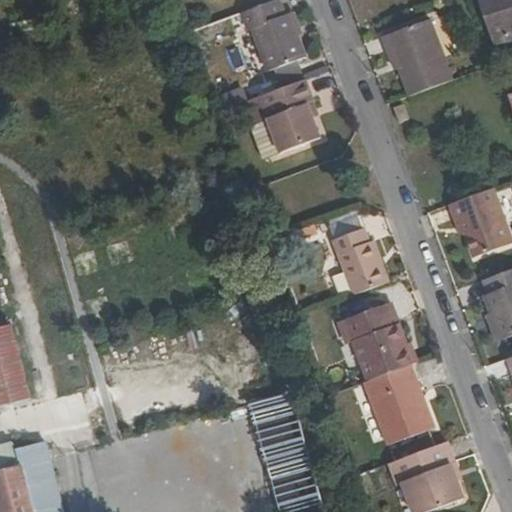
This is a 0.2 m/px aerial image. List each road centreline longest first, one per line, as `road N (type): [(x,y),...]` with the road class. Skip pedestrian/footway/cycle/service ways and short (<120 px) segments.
road 1 (residential): [(511,508),(324,0)]
road 2 (track): [(48,416),(0,201)]
